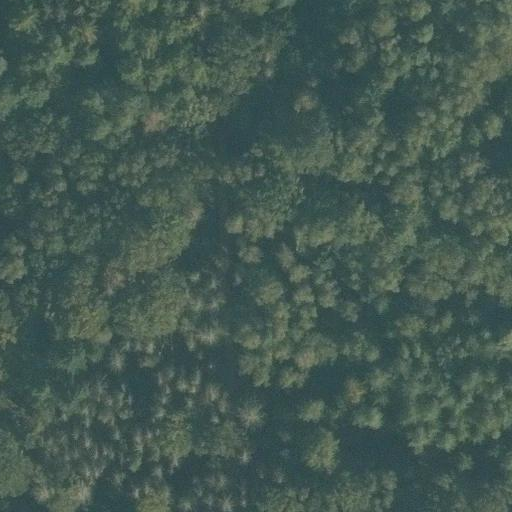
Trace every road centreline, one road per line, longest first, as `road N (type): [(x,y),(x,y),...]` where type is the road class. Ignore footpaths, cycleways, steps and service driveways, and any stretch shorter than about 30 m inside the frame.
road 1 (track): [(233,499),(221,0)]
road 2 (track): [(0,466),(233,499)]
